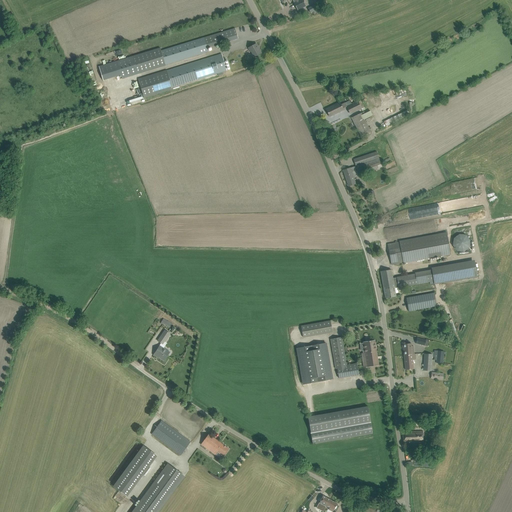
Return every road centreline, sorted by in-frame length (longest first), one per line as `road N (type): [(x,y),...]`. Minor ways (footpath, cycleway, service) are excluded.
road 1 (unclassified): [(406,502),(369,256),(249,0)]
road 2 (unclassified): [(406,502),(350,495),(144,367)]
